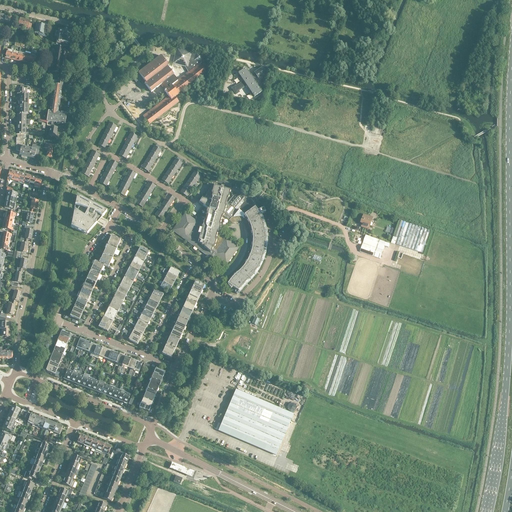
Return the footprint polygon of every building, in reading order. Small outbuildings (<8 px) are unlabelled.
[(10,19),(6,17),(6,16),(0,14),(0,21),(9,24),(9,22),(10,19)] [(18,26),(26,28),(25,31),(30,32),(32,25),(29,24),(30,21),(20,19),(18,26)] [(35,32),(34,32),(38,33),(40,37),(43,36),(46,37),(48,27),(45,27),(45,26),(36,24),(35,32)] [(56,31),(55,36),(57,37),(56,45),(68,47),(70,34),(69,34),(69,32),(67,30),(65,30),(63,31),(63,32),(58,31),(58,32),(56,31)] [(11,50),(7,49),(7,50),(5,58),(11,59),(13,50),(14,48),(12,47),(11,50)] [(57,47),(53,72),(49,71),(47,80),(54,81),(54,80),(57,81),(63,81),(67,53),(67,51),(62,51),(62,47),(57,47)] [(172,64),(185,67),(186,69),(188,73),(199,64),(201,63),(203,55),(196,53),(195,54),(192,53),(192,52),(176,48),(172,64)] [(19,52),(13,50),(11,59),(17,61),(19,52)] [(25,53),(19,52),(17,61),(23,62),(25,53)] [(31,55),(28,64),(34,65),(35,62),(38,63),(39,56),(36,55),(35,56),(31,55)] [(148,65),(138,73),(139,74),(145,83),(144,84),(151,92),(161,85),(163,87),(165,90),(177,81),(173,75),(167,67),(168,66),(160,56),(148,65)] [(177,81),(165,90),(164,91),(165,92),(166,91),(167,92),(168,93),(166,94),(168,97),(143,117),(149,124),(178,102),(175,97),(178,95),(177,94),(205,72),(206,68),(207,68),(204,64),(201,66),(199,64),(188,73),(177,81)] [(253,75),(250,76),(253,81),(258,78),(258,79),(265,74),(262,68),(254,73),(255,74),(253,75)] [(245,69),(238,74),(243,81),(246,86),(254,97),(261,92),(253,81),(250,76),(245,69)] [(53,84),(51,98),(60,99),(63,81),(57,81),(57,85),(53,84)] [(243,81),(235,87),(238,91),(246,86),(243,81)] [(17,94),(19,94),(29,94),(30,93),(31,92),(31,91),(31,89),(30,88),(29,88),(29,86),(20,86),(20,89),(15,89),(15,91),(17,91),(17,94)] [(73,96),(75,96),(76,91),(78,92),(80,91),(81,89),(75,87),(74,90),(73,96)] [(49,111),(56,112),(58,112),(60,99),(51,98),(49,111)] [(56,112),(56,113),(48,112),(47,121),(53,122),(52,125),(54,125),(55,122),(57,122),(56,124),(59,124),(59,123),(65,124),(66,114),(58,113),(58,112),(56,112)] [(114,132),(117,126),(110,122),(107,128),(114,132)] [(50,127),(49,136),(58,137),(58,132),(57,132),(57,128),(50,127)] [(111,137),(114,132),(107,128),(104,134),(111,137)] [(14,132),(16,132),(16,135),(17,135),(17,138),(23,140),(24,138),(24,135),(26,135),(26,130),(14,130),(14,132)] [(128,138),(129,139),(134,142),(138,135),(136,134),(135,135),(131,133),(128,138)] [(104,134),(101,139),(108,143),(111,137),(104,134)] [(125,144),(126,144),(132,147),(134,142),(129,139),(128,138),(126,142),(125,144)] [(101,139),(98,145),(105,149),(108,143),(101,139)] [(16,150),(20,151),(19,155),(22,156),(22,158),(24,158),(27,147),(22,146),(16,144),(16,150)] [(44,144),(43,145),(42,145),(42,148),(44,148),(48,149),(46,157),(51,158),(53,145),(44,144)] [(122,149),(123,150),(129,153),(132,147),(126,144),(125,144),(123,147),(122,149)] [(32,148),(29,157),(32,158),(32,160),(34,161),(35,155),(38,156),(40,148),(41,146),(38,145),(37,148),(36,147),(36,149),(32,148)] [(151,151),(152,152),(158,155),(161,150),(155,146),(153,149),(151,151)] [(119,155),(126,159),(129,153),(123,150),(122,149),(119,155)] [(93,151),(90,156),(97,160),(100,154),(93,151)] [(148,157),(149,157),(155,161),(158,155),(152,152),(151,151),(149,155),(148,157)] [(90,156),(87,162),(94,166),(97,160),(90,156)] [(145,162),(146,163),(151,166),(155,161),(149,157),(148,157),(145,162)] [(175,159),(172,164),(178,168),(182,163),(175,159)] [(118,164),(111,160),(108,166),(115,169),(118,164)] [(87,162),(84,168),(91,171),(94,166),(87,162)] [(141,167),(141,168),(148,172),(151,166),(146,163),(145,162),(141,167)] [(172,164),(168,169),(175,173),(178,168),(172,164)] [(115,169),(108,166),(105,171),(112,175),(115,169)] [(84,168),(81,173),(88,177),(91,171),(84,168)] [(166,172),(165,175),(166,175),(172,179),(175,173),(168,169),(166,172)] [(129,170),(126,176),(132,179),(133,179),(136,174),(129,170)] [(15,172),(12,171),(12,172),(10,171),(7,181),(10,181),(10,180),(13,181),(15,172)] [(112,175),(105,171),(102,177),(109,181),(112,175)] [(191,177),(192,177),(197,181),(201,176),(195,171),(192,175),(191,177)] [(163,178),(162,180),(168,184),(172,179),(166,175),(165,175),(163,178)] [(126,176),(123,181),(130,185),(132,182),(133,179),(132,179),(126,176)] [(102,177),(99,183),(106,186),(109,181),(102,177)] [(188,182),(194,186),(197,181),(192,177),(191,177),(189,180),(188,182)] [(40,179),(40,178),(37,178),(36,178),(34,187),(34,188),(37,189),(40,189),(42,179),(40,179)] [(123,181),(120,187),(127,190),(130,185),(123,181)] [(149,182),(146,187),(152,191),(154,188),(156,186),(149,182)] [(184,187),(185,187),(190,191),(194,186),(188,182),(185,185),(184,187)] [(193,218),(185,212),(171,230),(213,260),(215,257),(226,266),(239,248),(218,232),(223,215),(232,224),(234,222),(235,221),(237,221),(239,221),(240,221),(241,222),(243,223),(243,225),(245,230),(250,228),(249,225),(248,223),(246,218),(257,211),(249,199),(247,201),(238,193),(228,203),(227,202),(230,190),(223,189),(224,187),(221,186),(220,188),(211,185),(199,203),(207,209),(204,219),(202,225),(193,218)] [(120,187),(117,193),(124,196),(126,193),(127,190),(120,187)] [(146,187),(142,193),(149,197),(152,191),(146,187)] [(180,192),(187,197),(190,191),(185,187),(184,187),(180,192)] [(142,193),(139,198),(146,202),(149,197),(142,193)] [(169,194),(165,199),(171,204),(174,201),(175,198),(169,194)] [(71,223),(71,226),(87,234),(96,223),(98,222),(98,221),(100,218),(101,218),(102,217),(107,211),(93,204),(92,204),(92,203),(89,201),(89,202),(77,195),(76,196),(74,209),(74,210),(73,214),(73,216),(72,221),(71,223)] [(30,209),(30,212),(33,212),(33,210),(36,210),(38,201),(36,201),(36,198),(30,197),(30,200),(32,200),(30,209)] [(139,198),(136,203),(142,207),(144,204),(146,202),(139,198)] [(165,199),(162,205),(168,209),(171,204),(165,199)] [(162,205),(158,210),(164,214),(166,211),(168,209),(162,205)] [(266,213),(263,208),(246,218),(248,223),(249,225),(250,228),(251,231),(252,235),(252,237),(253,237),(253,239),(252,239),(252,242),(252,246),(253,247),(252,250),(251,250),(250,254),(249,257),(250,258),(248,262),(247,261),(245,264),(243,267),(243,268),(241,271),(240,270),(237,273),(233,276),(234,277),(231,280),(230,279),(227,284),(228,285),(227,285),(231,290),(232,288),(239,293),(240,291),(243,288),(247,284),(248,283),(251,280),(253,277),(256,274),(258,271),(260,268),(262,262),(265,255),(266,251),(267,245),(267,241),(267,236),(266,231),(266,230),(265,225),(264,223),(262,218),(261,215),(266,213)] [(158,210),(154,215),(161,219),(164,214),(158,210)] [(8,212),(6,212),(6,214),(4,214),(4,217),(5,218),(14,220),(15,217),(16,217),(16,214),(16,212),(14,212),(11,211),(10,213),(8,213),(8,212)] [(368,217),(364,215),(361,223),(363,224),(361,227),(369,230),(372,222),(370,221),(372,217),(368,216),(368,217)] [(392,243),(400,245),(423,253),(430,230),(400,220),(392,243)] [(25,239),(24,241),(28,242),(28,239),(31,240),(33,231),(30,230),(31,227),(25,226),(24,229),(26,230),(25,235),(23,235),(22,238),(24,239),(25,239)] [(366,235),(360,252),(380,259),(383,249),(387,250),(389,245),(385,243),(386,242),(366,235)] [(111,236),(110,240),(114,242),(113,244),(118,246),(120,241),(120,240),(119,240),(111,236)] [(110,240),(107,245),(116,249),(118,246),(113,244),(114,242),(110,240)] [(17,252),(15,251),(15,252),(14,252),(14,255),(22,256),(23,256),(23,253),(26,253),(28,244),(27,244),(28,242),(24,241),(23,241),(22,243),(21,243),(21,247),(19,247),(17,252)] [(0,250),(1,250),(6,251),(6,253),(12,254),(13,252),(13,251),(10,251),(10,252),(9,252),(9,249),(9,246),(0,244),(0,250)] [(107,245),(106,249),(110,251),(109,252),(114,254),(116,249),(107,245)] [(148,251),(140,247),(137,252),(146,257),(149,252),(149,251),(148,251)] [(114,254),(109,252),(110,251),(106,249),(103,254),(112,258),(114,254)] [(146,257),(137,252),(135,257),(143,262),(146,257)] [(101,258),(106,260),(105,261),(110,263),(112,258),(103,254),(101,258)] [(16,270),(19,271),(22,271),(22,269),(25,269),(27,260),(22,259),(22,258),(22,256),(14,255),(13,258),(19,259),(21,260),(20,264),(18,264),(16,270)] [(135,257),(132,262),(141,266),(143,262),(135,257)] [(101,258),(99,263),(104,266),(108,267),(110,263),(105,261),(106,260),(101,258)] [(94,262),(93,265),(97,267),(97,269),(101,271),(104,266),(99,263),(99,264),(94,262)] [(132,262),(129,267),(138,272),(140,269),(142,270),(142,269),(143,267),(141,266),(132,262)] [(93,265),(90,271),(100,275),(101,271),(97,269),(97,267),(93,265)] [(168,272),(175,277),(177,277),(179,272),(172,268),(170,267),(167,265),(165,270),(167,271),(166,272),(168,272)] [(129,267),(127,272),(137,278),(137,279),(139,280),(141,278),(138,276),(138,275),(137,275),(138,272),(129,267)] [(166,275),(165,277),(174,282),(177,277),(175,277),(168,272),(166,272),(167,271),(165,270),(164,269),(163,272),(166,273),(165,274),(166,275)] [(12,282),(14,282),(15,283),(15,282),(21,283),(22,274),(22,271),(19,271),(16,270),(16,273),(15,278),(13,277),(12,282)] [(89,275),(93,277),(93,278),(97,280),(100,275),(90,271),(89,275)] [(127,272),(124,277),(133,282),(134,279),(136,280),(137,279),(137,278),(127,272)] [(97,280),(93,278),(93,277),(89,275),(86,280),(95,284),(97,280)] [(124,277),(122,282),(130,287),(133,282),(124,277)] [(165,277),(163,282),(172,287),(174,282),(165,277)] [(160,288),(161,288),(169,292),(171,288),(172,287),(163,282),(161,282),(162,281),(159,279),(158,282),(159,282),(157,286),(160,288)] [(85,284),(89,286),(89,287),(93,289),(95,284),(86,280),(85,284)] [(195,281),(193,285),(198,287),(197,288),(202,290),(204,285),(205,285),(203,284),(203,285),(195,281)] [(122,282),(119,287),(128,292),(130,287),(122,282)] [(93,289),(89,287),(89,286),(85,284),(82,289),(91,293),(93,289)] [(193,285),(191,290),(200,295),(202,290),(197,288),(198,287),(193,285)] [(119,287),(117,292),(125,296),(127,297),(126,299),(129,300),(130,298),(127,296),(128,295),(127,294),(128,292),(119,287)] [(82,289),(80,293),(85,295),(84,296),(89,298),(91,293),(82,289)] [(150,294),(152,295),(161,300),(163,294),(156,290),(154,290),(153,293),(151,292),(151,293),(150,294)] [(191,290),(189,294),(194,296),(193,297),(198,299),(200,295),(191,290)] [(12,300),(12,302),(12,303),(15,303),(15,301),(18,302),(21,293),(15,291),(14,291),(12,300)] [(117,292),(114,297),(123,302),(125,296),(117,292)] [(80,293),(78,298),(87,302),(89,298),(84,296),(85,295),(80,293)] [(198,299),(193,297),(194,296),(189,294),(187,299),(196,303),(198,299)] [(152,295),(149,300),(158,304),(161,300),(152,295)] [(114,297),(111,302),(120,306),(123,302),(114,297)] [(76,302),(81,304),(80,305),(85,307),(87,302),(78,298),(76,302)] [(196,303),(187,299),(185,303),(190,305),(189,306),(194,308),(196,303)] [(149,300),(146,305),(156,309),(158,304),(149,300)] [(6,314),(7,314),(13,315),(15,306),(14,306),(15,303),(12,303),(12,302),(9,302),(8,304),(9,305),(6,314)] [(85,307),(80,305),(81,304),(76,302),(74,307),(83,311),(85,307)] [(111,302),(109,307),(117,311),(119,309),(120,310),(121,308),(122,307),(120,306),(111,302)] [(185,303),(183,308),(192,313),(194,308),(189,306),(190,305),(185,303)] [(146,305),(144,310),(153,314),(156,309),(146,305)] [(72,311),(77,313),(76,314),(81,316),(83,311),(74,307),(72,311)] [(109,307),(106,312),(115,317),(117,311),(109,307)] [(183,308),(181,312),(185,314),(185,315),(190,318),(192,313),(183,308)] [(141,315),(150,319),(153,314),(144,310),(141,315)] [(76,314),(77,313),(72,311),(70,316),(70,317),(71,317),(79,321),(81,316),(76,314)] [(104,317),(112,321),(115,317),(106,312),(104,317)] [(181,312),(179,317),(188,322),(190,318),(185,315),(185,314),(181,312)] [(148,324),(150,319),(141,315),(139,320),(148,324)] [(110,326),(112,321),(104,317),(101,322),(110,326)] [(179,317),(177,321),(181,323),(181,325),(185,327),(188,322),(179,317)] [(139,320),(136,325),(145,329),(148,324),(139,320)] [(135,327),(133,330),(142,334),(145,329),(136,325),(135,324),(135,323),(132,321),(131,324),(134,325),(134,326),(135,327)] [(177,321),(174,326),(184,331),(185,327),(181,325),(181,323),(177,321)] [(111,327),(110,326),(101,322),(98,327),(107,331),(108,329),(110,330),(111,328),(110,328),(111,327)] [(174,326),(173,330),(177,332),(176,334),(181,336),(184,331),(174,326)] [(130,334),(131,335),(140,339),(142,334),(133,330),(132,333),(131,332),(130,333),(130,334)] [(173,330),(170,336),(179,340),(181,336),(176,334),(177,332),(173,330)] [(61,331),(59,337),(64,339),(64,338),(69,340),(71,335),(61,331)] [(128,340),(129,340),(137,344),(139,340),(140,339),(131,335),(130,334),(130,333),(127,331),(126,334),(129,335),(128,336),(130,337),(128,339),(128,340)] [(170,336),(168,340),(173,342),(172,343),(177,345),(179,340),(170,336)] [(59,337),(57,342),(67,345),(69,340),(64,338),(64,339),(59,337)] [(86,341),(80,339),(76,347),(82,350),(86,341)] [(168,340),(166,345),(175,349),(177,345),(172,343),(173,342),(168,340)] [(91,343),(86,341),(82,350),(88,352),(91,343)] [(60,349),(60,348),(65,350),(67,345),(57,342),(55,347),(60,349)] [(91,343),(88,352),(91,353),(90,356),(92,357),(92,356),(93,354),(97,345),(91,343)] [(97,345),(93,354),(92,356),(98,359),(99,356),(102,348),(103,347),(99,345),(99,346),(97,345)] [(166,345),(164,349),(169,351),(168,352),(173,354),(175,349),(166,345)] [(102,348),(99,356),(107,360),(111,351),(102,348)] [(169,351),(164,349),(162,354),(161,354),(163,355),(171,358),(173,354),(168,352),(169,351)] [(56,359),(56,358),(61,360),(63,355),(53,351),(51,357),(56,359)] [(116,363),(119,354),(111,351),(107,360),(116,363)] [(125,357),(119,354),(116,363),(122,365),(125,357)] [(56,358),(56,359),(51,357),(49,361),(59,365),(61,360),(56,358)] [(125,357),(122,365),(121,368),(119,371),(122,372),(123,369),(122,368),(123,366),(127,368),(131,359),(125,357)] [(131,359),(127,368),(130,369),(127,377),(130,378),(130,376),(132,372),(133,370),(136,361),(131,359)] [(52,369),(52,368),(57,370),(59,365),(49,361),(47,367),(52,369)] [(136,361),(133,370),(138,372),(139,372),(142,365),(142,363),(136,361)] [(69,365),(67,370),(64,379),(66,380),(69,381),(73,372),(69,371),(71,366),(69,365)] [(52,368),(52,369),(47,367),(46,371),(45,371),(51,374),(51,375),(62,379),(65,372),(62,371),(60,371),(60,373),(57,372),(58,370),(57,370),(52,368)] [(74,368),(73,372),(69,381),(71,382),(74,383),(75,383),(78,374),(75,373),(77,368),(74,368)] [(77,384),(76,384),(79,385),(80,385),(83,376),(80,375),(82,369),(81,368),(80,370),(75,383),(77,384)] [(155,370),(153,373),(158,375),(158,377),(162,378),(163,376),(165,373),(157,369),(155,368),(155,369),(155,370)] [(80,385),(82,386),(84,387),(85,387),(89,378),(88,378),(86,377),(88,371),(86,370),(83,376),(80,385)] [(153,373),(151,379),(160,383),(162,379),(162,378),(158,377),(158,375),(153,373)] [(90,389),(92,390),(95,392),(95,391),(96,391),(99,382),(96,381),(97,379),(98,375),(96,374),(94,380),(90,389)] [(85,387),(87,388),(90,390),(90,389),(94,380),(89,378),(85,387)] [(151,379),(149,383),(154,385),(154,386),(158,388),(159,386),(160,383),(151,379)] [(96,391),(98,392),(97,392),(100,394),(100,393),(101,393),(104,384),(99,382),(96,391)] [(149,383),(147,389),(156,393),(158,389),(158,388),(154,386),(154,385),(149,383)] [(101,393),(103,394),(102,395),(105,396),(106,395),(109,386),(104,384),(101,393)] [(106,395),(108,396),(108,397),(111,398),(111,397),(115,388),(109,386),(106,395)] [(122,386),(120,390),(116,399),(118,400),(118,401),(121,402),(121,401),(122,401),(125,392),(122,391),(123,391),(122,389),(124,387),(122,386)] [(115,388),(111,397),(113,398),(113,399),(115,400),(116,399),(120,390),(115,388)] [(125,392),(122,401),(124,402),(123,403),(126,404),(126,403),(127,403),(130,395),(129,395),(129,394),(127,393),(129,389),(127,388),(125,392)] [(147,389),(145,393),(150,395),(150,396),(154,398),(155,395),(156,393),(147,389)] [(293,414),(236,390),(218,431),(276,455),(293,414)] [(145,393),(143,399),(152,402),(154,398),(150,396),(150,395),(145,393)] [(143,399),(141,403),(146,405),(145,406),(150,408),(152,402),(143,399)] [(297,407),(293,402),(287,407),(291,412),(297,407)] [(139,407),(139,408),(147,412),(148,412),(150,408),(145,406),(146,405),(141,403),(139,407)] [(12,407),(10,412),(19,415),(20,413),(21,413),(22,411),(12,407)] [(10,412),(8,417),(17,421),(18,419),(17,418),(19,415),(10,412)] [(31,414),(27,422),(27,425),(29,425),(29,423),(32,424),(36,416),(31,414)] [(36,416),(32,424),(38,426),(41,418),(36,416)] [(8,417),(5,422),(15,426),(16,423),(17,421),(8,417)] [(43,428),(46,420),(41,418),(38,426),(43,428)] [(51,422),(46,420),(43,428),(46,430),(44,436),(45,437),(48,431),(48,430),(51,422)] [(9,431),(13,432),(16,426),(15,426),(5,422),(3,427),(9,430),(9,431)] [(53,433),(56,424),(51,422),(48,430),(48,431),(53,433)] [(59,435),(63,427),(56,424),(53,433),(59,435)] [(0,434),(0,436),(8,440),(12,442),(14,437),(11,435),(11,436),(2,432),(1,434),(0,434)] [(81,434),(77,443),(84,445),(87,437),(81,434)] [(0,436),(0,442),(6,445),(9,446),(9,444),(7,443),(8,440),(0,436)] [(93,439),(87,437),(84,445),(90,448),(93,439)] [(93,439),(90,448),(96,450),(99,442),(93,439)] [(99,442),(96,450),(102,452),(105,444),(99,442)] [(50,446),(41,443),(39,448),(47,451),(50,446)] [(105,444),(102,452),(108,455),(111,447),(105,444)] [(39,448),(37,454),(45,457),(47,451),(39,448)] [(121,454),(119,459),(127,463),(129,457),(126,455),(127,453),(117,449),(116,452),(121,454)] [(45,457),(37,454),(35,459),(43,463),(45,457)] [(73,455),(71,461),(79,464),(81,459),(73,455)] [(43,463),(32,458),(30,464),(41,468),(43,463)] [(119,459),(117,465),(125,468),(127,463),(119,459)] [(77,470),(79,464),(71,461),(69,467),(77,470)] [(194,471),(171,462),(169,467),(191,477),(194,471)] [(41,468),(33,465),(30,470),(39,474),(41,468)] [(117,465),(114,471),(123,474),(125,468),(117,465)] [(75,475),(77,470),(69,467),(67,472),(75,475)] [(27,470),(24,477),(31,480),(32,478),(36,480),(39,474),(30,470),(30,471),(27,470)] [(114,471),(112,476),(120,479),(123,474),(114,471)] [(75,475),(67,472),(64,478),(73,481),(75,475)] [(112,476),(110,482),(118,485),(120,479),(112,476)] [(175,478),(173,482),(180,484),(181,482),(182,478),(176,476),(175,478)] [(73,481),(64,478),(62,484),(70,487),(73,481)] [(34,484),(26,481),(24,487),(32,490),(34,484)] [(110,482),(108,487),(116,491),(118,485),(110,482)] [(32,490),(24,487),(22,493),(30,496),(32,490)] [(108,487),(105,493),(114,496),(116,491),(108,487)] [(60,488),(58,494),(66,497),(69,499),(72,491),(69,490),(65,488),(64,490),(60,488)] [(30,496),(22,493),(19,491),(17,497),(19,498),(28,501),(30,496)] [(105,493),(103,499),(111,502),(114,496),(105,493)] [(64,503),(66,497),(58,494),(56,500),(64,503)] [(28,501),(19,498),(17,504),(25,507),(28,501)] [(67,504),(64,503),(56,500),(54,505),(62,509),(65,510),(67,504)] [(107,505),(99,502),(96,507),(105,511),(107,505)]
